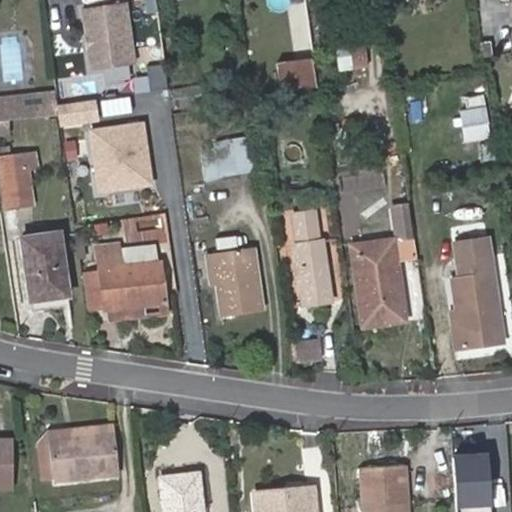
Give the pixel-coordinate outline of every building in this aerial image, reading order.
[(136,63),(127,1),(84,7),(93,69),(136,63)] [(362,39),(336,43),(340,69),(366,65),(362,39)] [(317,87),(313,59),(278,64),(282,92),(317,87)] [(163,64),(146,67),(151,92),(167,89),(163,64)] [(0,122),(11,121),(31,118),(28,98),(0,102),(0,122)] [(96,99),(59,104),(61,124),(98,119),(96,99)] [(487,136),(483,107),(462,110),(466,139),(487,136)] [(11,121),(0,122),(0,135),(13,133),(11,121)] [(144,123),(92,130),(101,190),(153,183),(144,123)] [(251,138),(216,143),(220,175),(256,170),(251,138)] [(29,164),(38,163),(36,150),(0,155),(0,195),(2,210),(35,205),(29,164)] [(339,180),(340,223),(354,223),(353,180),(339,180)] [(305,305),(331,301),(322,238),(320,239),(316,212),(294,215),(298,243),(295,243),(305,305)] [(59,234),(23,239),(32,304),(68,299),(59,234)] [(363,327),(407,320),(395,239),(351,245),(363,327)] [(107,311),(165,304),(159,263),(156,244),(125,248),(125,244),(99,247),(102,270),(107,308),(107,311)] [(460,263),(490,259),(488,244),(457,248),(460,263)] [(221,314),(261,308),(252,246),(212,252),(221,314)] [(459,309),(464,346),(503,341),(490,259),(460,263),(461,276),(454,276),(459,309)] [(107,308),(102,270),(85,272),(90,311),(107,308)] [(166,314),(165,304),(107,311),(109,322),(166,314)] [(454,348),(464,346),(459,309),(448,311),(454,348)] [(318,340),(294,343),(297,362),(321,358),(318,340)] [(49,440),(114,432),(113,423),(42,432),(43,441),(49,440)] [(114,432),(49,440),(55,480),(119,473),(114,432)] [(12,438),(0,438),(0,488),(13,488),(12,438)] [(55,480),(49,440),(43,441),(48,481),(55,480)] [(492,511),(488,447),(450,450),(455,511),(492,511)] [(407,511),(404,465),(360,469),(363,511),(407,511)] [(165,511),(202,511),(197,472),(162,478),(165,511)] [(313,487),(305,488),(307,509),(315,509),(313,487)] [(307,509),(305,488),(254,494),(256,511),(315,511),(315,509),(307,509)]
